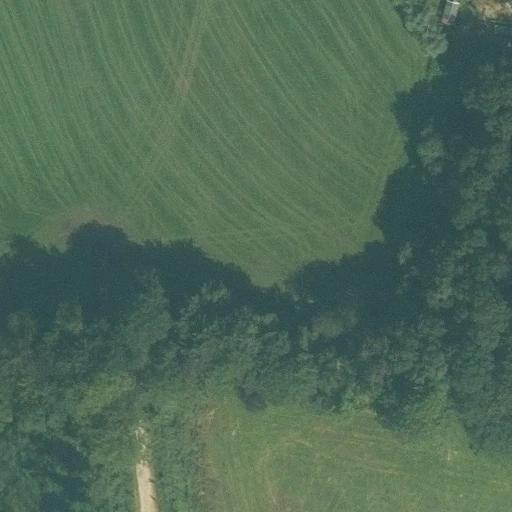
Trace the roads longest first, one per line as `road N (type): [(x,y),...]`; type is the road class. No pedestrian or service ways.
road 1 (unclassified): [(0,352),(130,339),(477,390),(511,293)]
road 2 (track): [(130,339),(147,511)]
